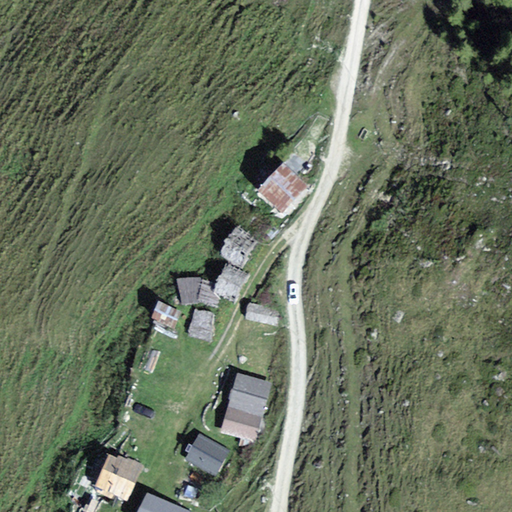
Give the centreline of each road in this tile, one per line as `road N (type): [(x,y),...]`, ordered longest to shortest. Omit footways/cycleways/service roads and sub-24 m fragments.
road 1 (track): [(362,0),(331,166),(292,279),(298,369),(279,511)]
road 2 (track): [(308,220),(267,261),(154,463)]
